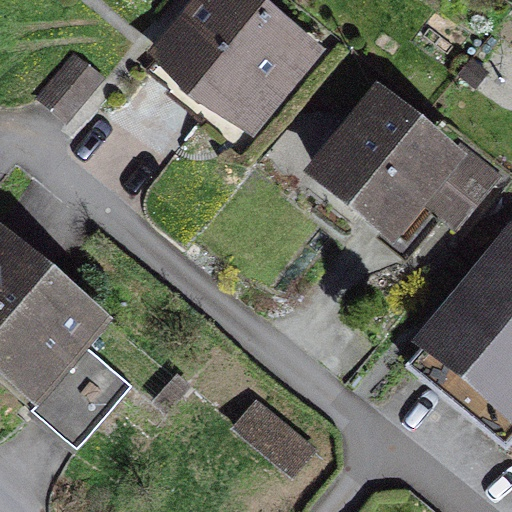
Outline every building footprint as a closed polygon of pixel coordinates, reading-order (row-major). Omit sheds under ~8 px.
[(289,60),(217,0),(192,0),(132,72),(218,144),(289,60)] [(511,13),(491,38),(511,55),(511,13)] [(90,90),(68,70),(37,105),(59,125),(90,90)] [(341,246),(412,162),(341,103),(271,187),(341,246)] [(489,186),(456,157),(408,211),(441,240),(489,186)] [(511,423),(511,242),(420,353),(509,427),(511,423)] [(0,402),(66,330),(0,270),(0,402)] [(115,393),(75,357),(19,420),(59,456),(115,393)] [(295,456),(243,408),(215,439),(266,486),(295,456)]
